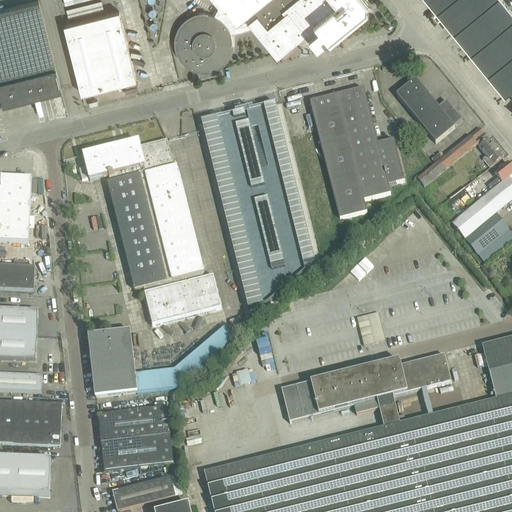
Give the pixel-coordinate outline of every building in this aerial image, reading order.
[(211,0),(221,12),(218,18),(216,16),(214,16),(212,15),(210,14),(208,14),(205,14),(203,14),(201,14),(198,15),(196,15),(194,16),(192,17),(190,18),(188,19),(186,21),(184,23),(183,24),(181,26),(180,28),(179,31),(178,33),(177,35),(177,38),(176,40),(176,43),(177,45),(177,47),(178,50),(178,52),(179,54),(180,56),(182,58),(183,60),(185,62),(187,64),(189,65),(191,66),(193,68),(195,68),(197,69),(200,70),(202,70),(205,70),(207,70),(209,70),(212,69),(214,68),(216,67),(218,66),(221,65),(222,63),(224,62),(226,60),(227,58),(229,56),(230,54),(231,52),(231,49),(232,47),(232,45),(232,43),(232,40),(232,39),(232,38),(232,36),(231,34),(253,28),(277,58),(300,40),(301,41),(302,42),(303,43),(304,43),(306,43),(307,43),(308,43),(309,43),(311,43),(312,42),(313,41),(318,48),(328,39),(331,42),(369,11),(367,9),(367,4),(369,2),(367,0),(211,0)] [(426,0),(437,12),(451,0),(426,0)] [(494,0),(451,0),(437,12),(454,33),(494,0)] [(471,54),(511,20),(511,12),(502,0),(494,0),(454,33),(471,54)] [(0,10),(0,105),(6,104),(59,91),(60,90),(37,1),(0,10)] [(137,79),(119,11),(64,25),(82,93),(137,79)] [(488,75),(511,55),(511,20),(471,54),(488,75)] [(505,96),(511,90),(511,55),(488,75),(505,96)] [(462,121),(447,102),(438,109),(415,81),(397,97),(436,144),(455,129),(454,128),(462,121)] [(405,183),(394,141),(378,145),(364,90),(310,103),(340,221),(367,214),(364,203),(391,196),(388,187),(405,183)] [(275,104),(201,123),(248,309),(255,308),(267,305),(305,272),(305,270),(310,268),(309,263),(315,262),(302,208),(275,104)] [(504,159),(489,140),(480,130),(417,180),(424,189),(477,146),(486,157),(483,160),(491,170),(504,159)] [(201,259),(178,168),(174,169),(167,142),(140,148),(138,143),(123,147),(123,143),(118,145),(119,148),(83,157),(90,181),(109,177),(109,178),(111,184),(108,185),(135,291),(145,289),(147,294),(144,295),(153,328),(222,310),(213,277),(204,280),(202,274),(204,274),(203,268),(207,267),(205,258),(201,259)] [(493,193),(509,179),(511,176),(511,169),(508,165),(495,175),(498,180),(489,187),(492,192),(493,193)] [(0,242),(29,244),(32,180),(2,178),(1,178),(1,187),(0,187),(0,242)] [(496,216),(511,202),(511,183),(509,179),(493,193),(492,192),(462,217),(458,220),(452,226),(465,241),(496,216)] [(478,256),(508,231),(496,216),(465,241),(478,256)] [(0,291),(34,293),(35,268),(0,267),(0,291)] [(0,360),(36,363),(38,313),(0,310),(0,360)] [(130,333),(89,337),(96,398),(179,389),(235,341),(224,329),(175,371),(135,376),(130,333)] [(511,511),(511,339),(482,347),(484,354),(472,357),(475,368),(486,365),(490,380),(510,375),(511,379),(511,396),(400,424),(393,397),(450,382),(444,356),(376,373),(375,367),(282,390),(290,423),(355,407),(357,415),(380,409),(384,428),(205,474),(214,509),(210,510),(210,511),(511,511)] [(0,392),(42,394),(42,378),(0,376),(0,392)] [(0,445),(62,448),(63,407),(0,404),(0,445)] [(170,438),(167,409),(98,417),(98,418),(98,417),(102,445),(101,445),(102,445),(102,447),(170,438)] [(173,465),(170,438),(102,447),(105,472),(104,473),(173,465)] [(0,495),(49,498),(51,463),(0,460),(0,495)] [(120,511),(176,498),(171,479),(113,494),(117,511),(120,511)]
